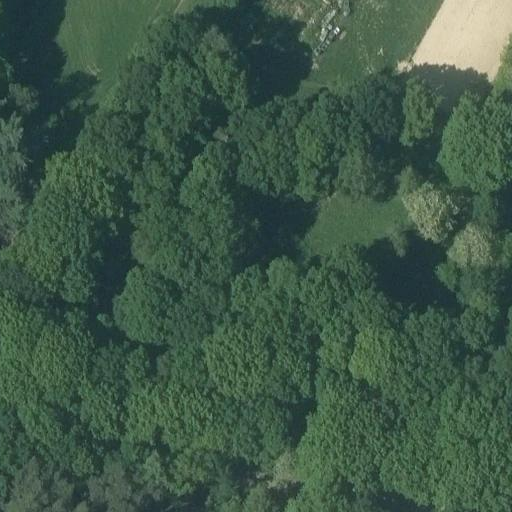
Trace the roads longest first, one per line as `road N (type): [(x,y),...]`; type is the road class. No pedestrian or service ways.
road 1 (unclassified): [(431,511),(0,426)]
road 2 (track): [(0,321),(192,0)]
